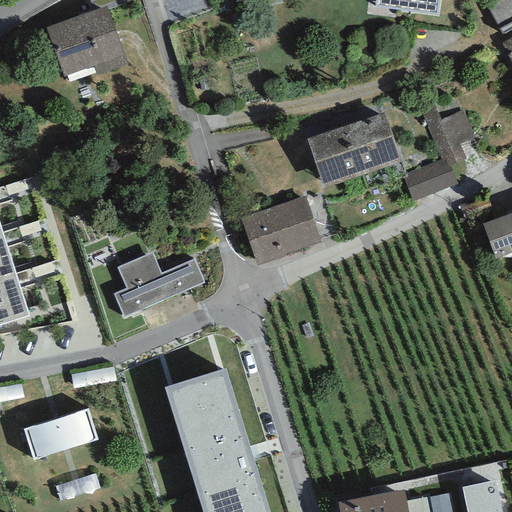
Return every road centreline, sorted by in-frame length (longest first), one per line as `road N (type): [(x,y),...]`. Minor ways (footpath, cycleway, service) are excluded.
road 1 (residential): [(154,0),(248,298)]
road 2 (residential): [(511,175),(248,298)]
road 3 (residential): [(248,298),(112,358),(0,380)]
road 4 (residential): [(248,298),(314,511)]
